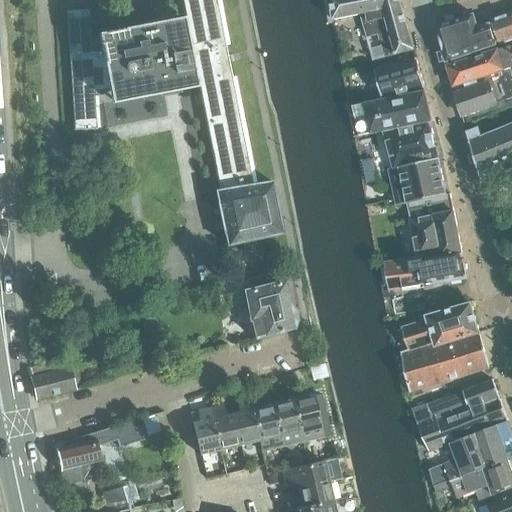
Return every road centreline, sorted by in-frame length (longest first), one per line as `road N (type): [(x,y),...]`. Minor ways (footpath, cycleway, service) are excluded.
road 1 (residential): [(424,18),(494,283)]
road 2 (residential): [(265,511),(261,496),(204,504),(177,386)]
road 3 (residential): [(10,427),(177,386)]
road 4 (residential): [(177,386),(313,355)]
